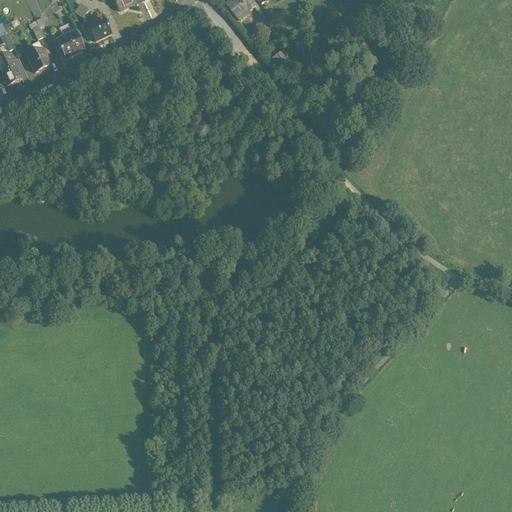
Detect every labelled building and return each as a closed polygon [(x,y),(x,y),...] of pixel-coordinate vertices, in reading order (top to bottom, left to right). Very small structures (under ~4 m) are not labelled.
[(112,0),(114,3),(113,3),(119,16),(135,8),(136,8),(131,0),(112,0)] [(143,6),(140,0),(131,0),(136,8),(135,8),(136,10),(143,6)] [(248,0),(235,0),(225,8),(237,23),(238,22),(236,20),(246,13),(247,15),(255,10),(248,0)] [(74,19),(81,24),(87,14),(80,9),(74,19)] [(32,16),(37,27),(44,24),(39,13),(32,16)] [(103,23),(87,31),(94,46),(110,38),(103,23)] [(0,40),(0,41),(2,45),(8,42),(4,32),(2,28),(0,29),(0,40)] [(38,30),(32,33),(37,44),(43,41),(38,30)] [(68,41),(65,43),(64,40),(56,44),(65,62),(83,54),(76,38),(68,41)] [(8,42),(2,45),(7,56),(13,53),(8,42)] [(38,47),(32,50),(36,57),(42,54),(38,47)] [(32,50),(24,54),(28,61),(36,57),(32,50)] [(289,64),(279,52),(269,60),(280,72),(289,64)] [(28,61),(27,62),(36,78),(51,70),(43,54),(42,54),(36,57),(28,61)] [(9,57),(0,61),(0,73),(8,90),(22,84),(9,57)]
